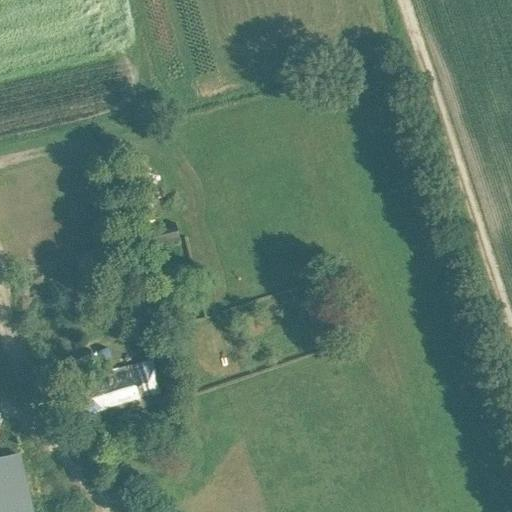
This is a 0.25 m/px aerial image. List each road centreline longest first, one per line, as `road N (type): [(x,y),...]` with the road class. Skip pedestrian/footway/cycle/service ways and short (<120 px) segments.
road 1 (track): [(511,342),(399,0)]
road 2 (track): [(127,241),(107,160),(68,147),(0,163)]
road 3 (track): [(0,404),(101,496),(107,511)]
road 4 (track): [(0,281),(26,390),(5,406)]
